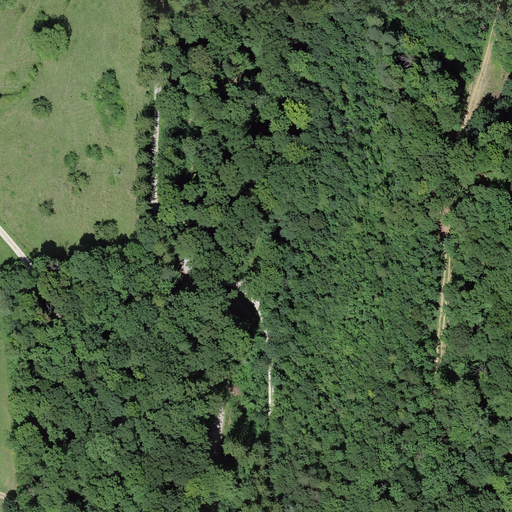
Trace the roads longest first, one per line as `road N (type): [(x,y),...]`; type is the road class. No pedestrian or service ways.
road 1 (track): [(0,232),(132,442),(165,466),(207,445),(219,406),(170,347),(173,306),(187,286),(212,279),(246,298),(265,338),(275,485),(293,511)]
road 2 (track): [(485,511),(438,422),(431,371),(460,130),(497,0)]
road 3 (track): [(199,281),(156,217),(153,198),(162,0)]
